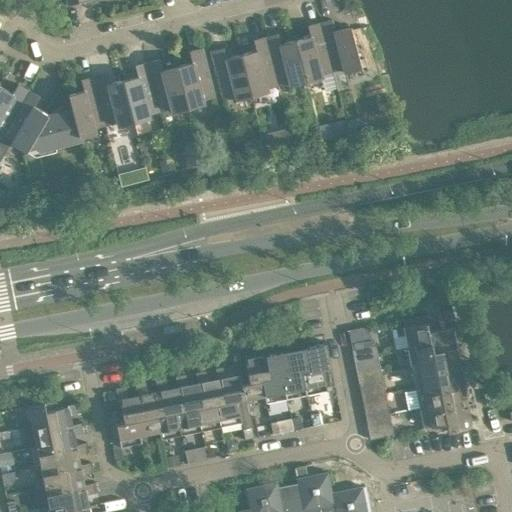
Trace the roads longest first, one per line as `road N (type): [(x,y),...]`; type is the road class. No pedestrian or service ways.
road 1 (secondary): [(0,335),(511,228)]
road 2 (secondary): [(511,216),(158,259),(0,291)]
road 3 (residential): [(270,0),(66,53),(38,42),(25,0)]
road 4 (residential): [(138,489),(355,443)]
road 5 (residential): [(355,443),(384,472),(486,449),(499,456),(510,511)]
road 6 (residential): [(331,286),(355,443)]
road 7 (residential): [(138,489),(109,469),(88,363)]
